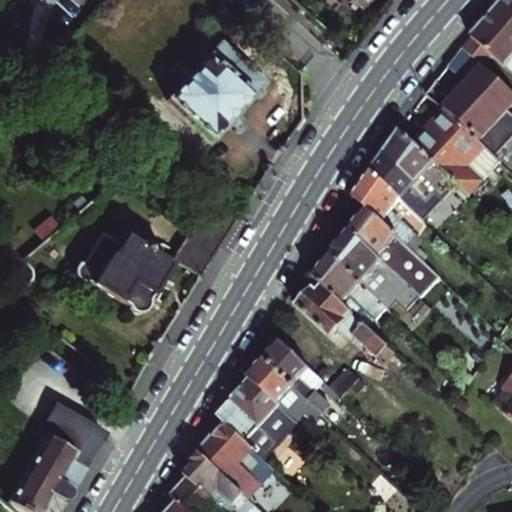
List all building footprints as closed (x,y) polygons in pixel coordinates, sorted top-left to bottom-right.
[(350,0),(361,8),(367,0),(350,0)] [(511,0),(504,0),(503,1),(511,10),(511,0)] [(511,10),(503,1),(495,10),(490,15),(511,35),(511,10)] [(511,35),(490,15),(478,29),(472,36),(473,37),(463,48),(480,64),(483,67),(493,57),(511,74),(511,35)] [(238,114),(266,82),(221,42),(167,101),(212,142),(238,114)] [(511,93),(483,67),(480,64),(463,48),(462,48),(449,66),(466,81),(456,92),(443,108),(445,110),(494,156),(511,136),(511,114),(506,110),(511,103),(511,93)] [(469,197),(501,163),(494,156),(445,110),(429,127),(414,144),(460,188),(469,197)] [(436,214),(460,188),(414,144),(400,131),(387,149),(369,172),(399,199),(401,201),(411,191),(436,214)] [(366,208),(411,251),(418,244),(387,213),(399,199),(369,172),(359,186),(352,197),(366,208)] [(187,238),(210,261),(236,221),(216,208),(187,238)] [(355,222),(349,231),(403,281),(417,294),(420,296),(431,307),(461,334),(479,315),(411,251),(366,208),(355,222)] [(330,256),(388,309),(390,310),(399,300),(408,309),(420,296),(417,294),(403,281),(349,231),(337,246),(330,256)] [(120,246),(102,236),(84,264),(80,266),(77,269),(76,273),(76,278),(78,281),(81,284),(85,285),(90,285),(127,308),(129,312),(132,315),(136,317),(140,317),(145,315),(147,311),(149,308),(148,303),(157,288),(170,265),(150,253),(149,248),(145,250),(126,239),(120,246)] [(174,260),(201,277),(210,261),(187,238),(174,260)] [(378,320),(388,309),(330,256),(321,267),(313,277),(322,286),(359,321),(368,311),(378,320)] [(359,321),(322,286),(316,292),(312,288),(306,295),(296,305),(328,335),(336,327),(348,339),(352,335),(383,364),(394,353),(359,321)] [(297,389),(322,413),(324,415),(332,406),(316,391),(301,377),(309,368),(280,340),(272,348),(264,358),(297,389)] [(314,422),(322,413),(297,389),(264,358),(255,367),(247,375),(251,379),(291,418),(300,409),(314,422)] [(324,382),(309,368),(301,377),(316,391),(324,382)] [(347,369),(330,387),(348,404),(364,386),(347,369)] [(453,409),(470,383),(463,376),(444,401),(453,409)] [(291,418),(251,379),(235,396),(217,416),(225,424),(256,453),(265,461),(299,424),(291,418)] [(511,383),(505,390),(509,394),(495,407),(511,422),(511,383)] [(41,426),(50,431),(8,505),(15,511),(39,511),(52,492),(69,501),(79,483),(88,467),(80,460),(106,427),(64,403),(51,417),(48,414),(41,426)] [(211,440),(199,453),(237,489),(251,475),(259,482),(272,468),(265,461),(256,453),(225,424),(211,440)] [(237,489),(199,453),(190,462),(194,465),(191,469),(185,476),(188,478),(224,511),(226,511),(233,505),(240,511),(250,501),(246,497),(237,489)] [(237,489),(246,497),(259,482),(251,475),(237,489)] [(177,504),(186,511),(224,511),(188,478),(178,488),(170,497),(177,504)] [(439,500),(429,511),(430,511),(442,511),(447,507),(439,500)]
